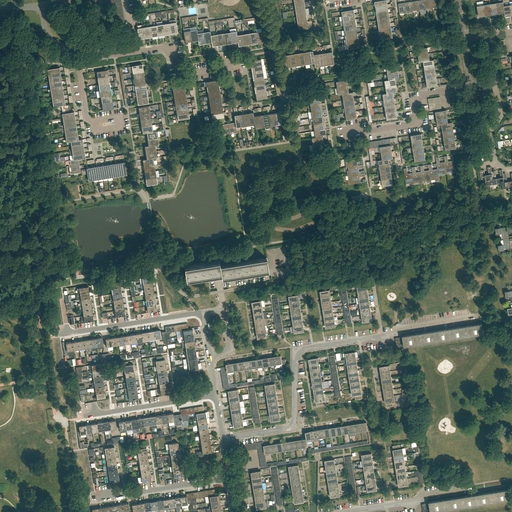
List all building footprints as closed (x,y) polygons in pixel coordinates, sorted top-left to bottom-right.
[(418,0),(412,1),(413,12),(413,10),(417,10),(417,11),(420,11),(418,0)] [(423,10),(426,10),(424,0),(420,0),(418,0),(420,11),(420,9),(423,9),(423,10)] [(430,9),(433,9),(431,0),(424,0),(426,10),(427,10),(426,8),(430,8),(430,9)] [(438,0),(431,0),(433,9),(433,7),(436,7),(437,8),(440,8),(438,0)] [(410,12),(413,12),(412,1),(405,3),(407,13),(407,11),(410,11),(410,12)] [(503,6),(504,5),(503,2),(503,1),(496,3),(498,13),(504,12),(503,6)] [(503,6),(504,12),(505,16),(511,15),(510,4),(509,1),(503,2),(504,5),(503,6)] [(305,2),(295,4),(296,10),(306,9),(305,5),(308,4),(308,2),(305,2)] [(483,3),(483,5),(485,15),(492,14),(490,4),(487,4),(486,2),(483,3)] [(403,12),(403,13),(407,13),(405,3),(398,4),(400,14),(400,12),(403,12)] [(492,14),(498,13),(496,3),(490,4),(492,14)] [(479,16),(485,15),(483,5),(477,6),(479,16)] [(158,36),(156,25),(153,26),(151,16),(153,15),(153,13),(148,14),(149,16),(150,26),(152,37),(158,36)] [(308,21),(298,23),(299,29),(309,28),(308,21)] [(169,23),(171,34),(177,33),(176,22),(169,23)] [(165,35),(171,34),(169,23),(163,24),(165,35)] [(158,36),(165,35),(163,24),(156,25),(158,36)] [(145,38),(152,37),(150,26),(144,27),(145,38)] [(139,39),(145,38),(144,27),(137,28),(139,39)] [(197,33),(197,29),(190,30),(192,41),(198,40),(197,33)] [(185,42),(192,41),(190,30),(183,31),(185,42)] [(211,35),(210,31),(203,32),(205,43),(211,42),(212,42),(211,35)] [(237,35),(236,31),(230,32),(231,43),(238,42),(237,35)] [(256,32),(258,43),(264,41),(262,31),(256,32)] [(225,44),(231,43),(230,32),(223,33),(225,44)] [(251,44),(258,43),(256,32),(249,33),(251,44)] [(218,45),(225,44),(223,33),(217,34),(218,45)] [(245,45),(251,44),(249,33),(243,34),(245,45)] [(238,46),(245,45),(243,34),(237,35),(238,42),(238,46)] [(418,55),(429,54),(428,47),(417,49),(418,55)] [(430,60),(429,54),(418,55),(419,62),(423,61),(430,60)] [(251,67),(262,65),(261,59),(250,60),(251,67)] [(424,67),(435,66),(434,59),(430,60),(423,61),(424,67)] [(133,72),(143,71),(142,64),(132,66),(133,72)] [(252,73),(263,72),(262,65),(251,67),(252,73)] [(387,73),(398,72),(397,65),(386,67),(387,73)] [(425,74),(436,72),(435,66),(424,67),(425,74)] [(98,78),(108,76),(107,70),(97,71),(98,78)] [(134,79),(144,77),(143,71),(133,72),(134,79)] [(253,80),(264,78),(263,72),(252,73),(253,80)] [(395,79),(399,78),(398,72),(387,73),(388,79),(388,80),(395,79)] [(426,80),(437,79),(436,72),(425,74),(426,80)] [(99,84),(109,83),(108,76),(98,78),(99,84)] [(135,85),(145,83),(144,77),(134,79),(135,85)] [(254,86),(265,84),(264,78),(253,80),(254,86)] [(396,85),(395,79),(388,80),(388,79),(385,80),(386,87),(396,85)] [(437,79),(426,80),(427,87),(438,85),(437,79)] [(337,88),(348,86),(347,80),(336,81),(337,88)] [(100,91),(110,89),(109,83),(99,84),(100,91)] [(136,91),(146,90),(145,83),(135,85),(136,91)] [(255,93),(266,91),(265,84),(254,86),(255,93)] [(393,92),(397,91),(396,85),(386,87),(387,93),(393,92)] [(349,93),(349,92),(348,86),(337,88),(338,94),(342,94),(349,93)] [(101,97),(111,95),(110,89),(100,91),(101,97)] [(137,98),(147,96),(146,90),(136,91),(137,98)] [(266,91),(255,93),(256,99),(267,97),(266,91)] [(343,100),(354,98),(353,92),(349,92),(349,93),(342,94),(343,100)] [(394,98),(393,92),(387,93),(383,94),(384,100),(394,98)] [(102,103),(112,102),(111,95),(101,97),(102,103)] [(147,96),(137,98),(138,104),(149,103),(147,96)] [(311,105),(322,103),(321,97),(310,99),(311,105)] [(344,106),(355,105),(354,101),(356,100),(356,102),(360,102),(362,102),(362,97),(359,97),(354,98),(343,100),(344,106)] [(385,107),(395,105),(394,98),(384,100),(385,107)] [(112,102),(102,103),(103,110),(113,108),(112,102)] [(312,112),(323,110),(322,103),(311,105),(312,112)] [(345,113),(356,111),(355,105),(344,106),(345,113)] [(386,113),(396,111),(395,105),(385,107),(386,113)] [(150,112),(149,106),(138,107),(139,114),(150,112)] [(313,118),(324,116),(323,110),(312,112),(313,118)] [(436,118),(447,116),(446,110),(435,111),(436,118)] [(356,111),(345,113),(346,119),(357,118),(356,111)] [(396,111),(386,113),(387,119),(397,118),(396,111)] [(140,120),(151,119),(150,115),(154,114),(153,112),(150,112),(139,114),(140,120)] [(314,124),(325,123),(324,116),(313,118),(314,124)] [(448,123),(447,116),(436,118),(437,125),(441,124),(448,123)] [(141,127),(152,125),(151,119),(140,120),(141,127)] [(235,122),(229,123),(230,134),(231,134),(230,132),(234,132),(234,133),(237,133),(236,127),(235,122)] [(442,130),(453,128),(452,122),(448,123),(441,124),(442,130)] [(227,133),(227,134),(230,134),(229,123),(222,124),(224,135),(224,133),(227,133)] [(315,131),(326,129),(325,123),(314,124),(315,131)] [(153,131),(152,125),(141,127),(142,133),(146,133),(146,132),(153,131)] [(443,137),(454,135),(453,128),(442,130),(443,137)] [(316,137),(323,136),(327,136),(326,129),(315,131),(316,137)] [(147,139),(158,137),(157,131),(153,131),(146,132),(146,133),(147,139)] [(412,142),(422,140),(421,133),(411,135),(412,142)] [(444,143),(455,141),(454,135),(443,137),(444,143)] [(313,144),(324,143),(323,136),(316,137),(312,138),(313,144)] [(155,144),(159,144),(158,137),(147,139),(148,145),(155,144)] [(413,148),(423,146),(422,140),(412,142),(413,148)] [(455,141),(444,143),(445,150),(456,148),(455,141)] [(313,151),(325,149),(324,143),(313,144),(312,144),(313,151)] [(156,151),(155,144),(148,145),(144,146),(145,152),(156,151)] [(381,153),(392,151),(391,145),(388,145),(385,146),(383,146),(380,146),(381,153)] [(414,154),(424,153),(423,146),(413,148),(414,154)] [(153,158),(156,157),(157,157),(156,151),(145,152),(146,159),(153,158)] [(382,160),(389,158),(393,158),(392,151),(381,153),(382,159),(382,160)] [(424,153),(414,154),(415,161),(426,159),(424,153)] [(348,162),(346,163),(346,167),(358,165),(357,160),(363,159),(362,156),(348,158),(345,159),(347,159),(348,162)] [(447,156),(444,156),(445,162),(447,174),(447,173),(447,172),(451,171),(451,173),(455,172),(454,161),(448,161),(447,156)] [(144,166),(154,164),(154,160),(156,160),(156,157),(153,158),(146,159),(143,159),(144,166)] [(436,158),(437,163),(437,169),(438,169),(439,175),(439,173),(442,172),(443,174),(447,174),(445,162),(440,163),(439,157),(436,158)] [(379,164),(377,165),(377,167),(379,167),(390,165),(389,158),(382,160),(382,159),(378,160),(379,164)] [(69,167),(79,165),(78,159),(73,160),(73,159),(68,160),(68,161),(70,160),(70,164),(69,164),(69,167)] [(145,172),(155,170),(154,164),(144,166),(145,172)] [(364,167),(364,164),(358,165),(346,167),(348,167),(349,171),(347,171),(348,175),(359,173),(359,168),(364,167)] [(435,181),(440,180),(439,175),(438,169),(437,169),(432,170),(432,164),(428,164),(429,170),(431,182),(431,180),(435,179),(435,181)] [(70,174),(80,172),(79,165),(69,167),(71,167),(71,170),(70,171),(70,174)] [(380,170),(378,171),(378,173),(380,173),(391,171),(390,165),(379,167),(380,170)] [(423,165),(420,166),(421,171),(423,183),(423,181),(427,180),(427,182),(431,182),(429,170),(424,171),(423,165)] [(497,183),(496,178),(493,178),(491,166),(488,167),(489,174),(485,175),(484,170),(480,170),(481,179),(485,178),(486,185),(497,183)] [(415,167),(412,167),(413,173),(415,184),(414,182),(418,182),(419,184),(423,183),(421,171),(416,172),(415,167)] [(410,183),(410,185),(415,184),(413,173),(408,173),(407,168),(403,168),(406,186),(406,184),(410,183)] [(155,170),(145,172),(146,179),(156,177),(155,170)] [(508,186),(507,181),(504,182),(502,170),(499,170),(500,177),(496,178),(497,183),(500,182),(501,187),(508,186)] [(381,179),(392,178),(391,171),(380,173),(381,179)] [(365,173),(359,174),(359,173),(348,175),(350,175),(350,179),(348,179),(349,184),(361,182),(360,177),(365,176),(365,173)] [(156,177),(146,179),(147,185),(157,183),(157,179),(159,179),(159,176),(156,177)] [(392,178),(381,179),(382,186),(393,184),(392,178)] [(509,239),(508,232),(507,232),(507,227),(496,228),(496,234),(502,233),(503,240),(509,239)] [(509,239),(503,240),(504,244),(498,245),(499,250),(510,248),(509,239)] [(268,269),(266,258),(228,265),(227,260),(184,267),(185,277),(220,271),(221,276),(268,269)] [(253,308),(262,307),(261,300),(258,301),(258,298),(252,299),(252,302),(253,308)] [(466,325),(467,336),(484,334),(482,323),(466,325)] [(452,339),(467,336),(466,325),(450,328),(452,339)] [(436,341),(452,339),(450,328),(434,330),(436,341)] [(162,338),(161,332),(160,332),(160,330),(154,331),(155,339),(159,338),(159,341),(165,340),(165,339),(165,337),(162,338)] [(420,344),(436,341),(434,330),(418,333),(420,344)] [(404,346),(420,344),(418,333),(402,336),(404,346)] [(126,348),(125,344),(123,336),(117,337),(119,345),(119,346),(122,346),(123,349),(126,348)] [(63,346),(64,351),(65,355),(67,355),(67,352),(73,352),(73,350),(71,342),(65,343),(66,346),(63,346)] [(344,360),(346,359),(356,358),(355,351),(345,353),(346,357),(344,357),(344,360)] [(275,356),(276,364),(282,363),(282,364),(286,364),(285,359),(282,360),(281,355),(275,356)] [(156,366),(165,365),(164,359),(162,359),(162,356),(156,357),(157,360),(153,361),(154,367),(156,366)] [(197,362),(186,364),(187,368),(184,368),(184,371),(198,368),(197,362)] [(361,388),(351,389),(352,396),(355,395),(356,399),(362,398),(361,394),(362,394),(361,388)] [(324,394),(314,395),(315,402),(316,402),(316,405),(323,404),(322,401),(325,400),(324,394)] [(394,395),(385,397),(386,403),(387,407),(393,406),(392,402),(395,402),(395,398),(396,398),(396,395),(394,395)] [(233,421),(243,420),(242,416),(245,416),(244,413),(242,413),(242,414),(232,415),(233,421)] [(177,425),(181,424),(182,424),(182,421),(181,415),(181,414),(173,415),(174,421),(175,425),(177,425)] [(111,433),(111,432),(109,421),(103,422),(104,430),(105,432),(108,431),(109,433),(111,433)] [(212,451),(211,445),(201,447),(202,453),(197,453),(197,456),(210,454),(210,452),(212,451)] [(394,456),(404,454),(403,448),(400,448),(400,445),(393,446),(393,449),(393,450),(394,456)] [(394,456),(395,462),(405,460),(404,456),(407,456),(407,454),(404,454),(394,456)] [(492,491),(494,502),(510,500),(508,489),(492,491)] [(478,505),(494,502),(492,491),(476,494),(478,505)] [(462,507),(478,505),(476,494),(466,496),(461,497),(462,507)] [(190,499),(187,499),(187,500),(186,496),(180,497),(182,505),(188,504),(188,503),(192,502),(191,499),(190,499)] [(446,510),(462,507),(461,497),(458,497),(454,498),(445,499),(446,510)] [(430,511),(431,511),(446,510),(445,499),(439,500),(436,500),(429,502),(430,511)]
